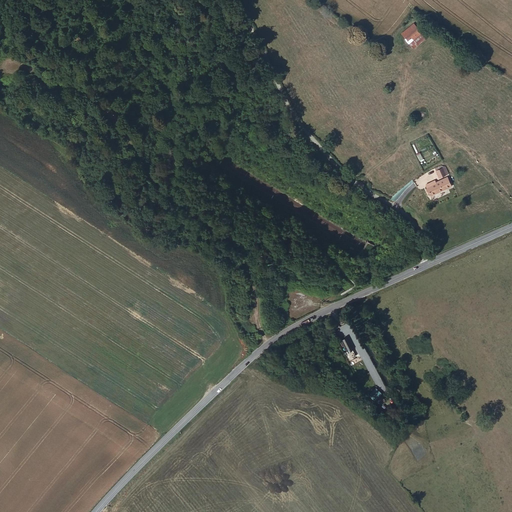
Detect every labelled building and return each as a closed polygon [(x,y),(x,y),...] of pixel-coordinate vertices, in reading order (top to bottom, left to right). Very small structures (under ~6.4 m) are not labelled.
[(406,36),(419,26),(416,23),(404,34),(406,36)] [(420,25),(419,26),(406,36),(409,41),(423,29),(420,25)] [(444,167),(438,170),(442,179),(451,175),(449,169),(446,167),(444,167)] [(435,186),(431,188),(433,193),(453,183),(451,178),(440,183),(438,181),(434,183),(435,186)] [(147,239),(137,232),(133,237),(143,243),(147,239)] [(347,337),(341,339),(350,358),(356,355),(347,337)] [(338,343),(332,345),(337,356),(343,353),(338,343)]
